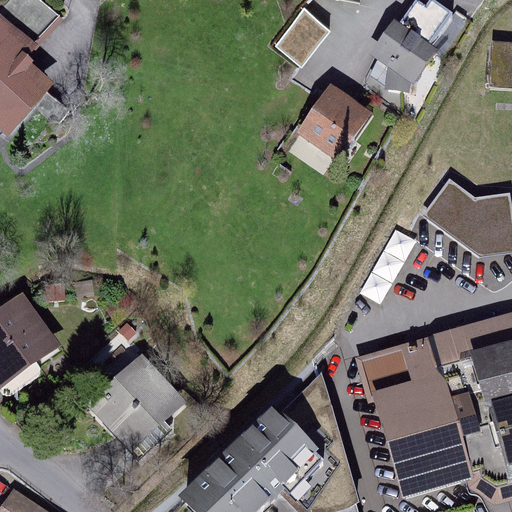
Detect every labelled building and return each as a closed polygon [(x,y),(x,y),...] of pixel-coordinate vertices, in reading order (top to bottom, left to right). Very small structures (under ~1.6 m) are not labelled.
[(400,27),(394,23),(373,54),(412,81),(435,49),(426,43),(447,13),(432,3),(427,11),(417,4),(400,27)] [(303,68),(333,31),(304,9),(275,46),(303,68)] [(0,20),(0,137),(9,145),(55,95),(26,68),(38,55),(0,20)] [(511,47),(492,47),(489,92),(511,93),(511,47)] [(367,113),(331,89),(301,133),(337,157),(367,113)] [(475,209),(450,190),(426,223),(480,263),(511,258),(511,232),(508,204),(475,209)] [(395,282),(413,236),(393,228),(374,274),(395,282)] [(27,296),(0,315),(0,385),(5,392),(65,350),(27,296)] [(511,315),(438,338),(448,369),(480,359),(495,408),(511,463),(511,315)] [(431,341),(362,365),(409,501),(477,477),(431,341)] [(150,357),(91,407),(139,463),(198,413),(150,357)] [(274,419),(177,511),(178,511),(275,511),(321,469),(274,419)] [(9,511),(49,511),(21,494),(9,511)]
